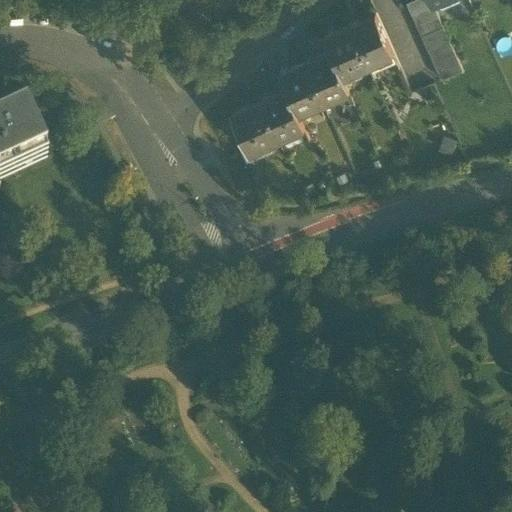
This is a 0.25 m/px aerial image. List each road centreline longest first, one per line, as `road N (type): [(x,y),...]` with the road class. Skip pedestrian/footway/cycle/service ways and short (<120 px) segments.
road 1 (residential): [(238,279),(374,221),(511,186)]
road 2 (residential): [(238,279),(0,375)]
road 3 (residential): [(320,0),(156,138)]
road 4 (residential): [(0,41),(67,49),(107,72),(156,138)]
road 5 (residential): [(156,138),(238,279)]
